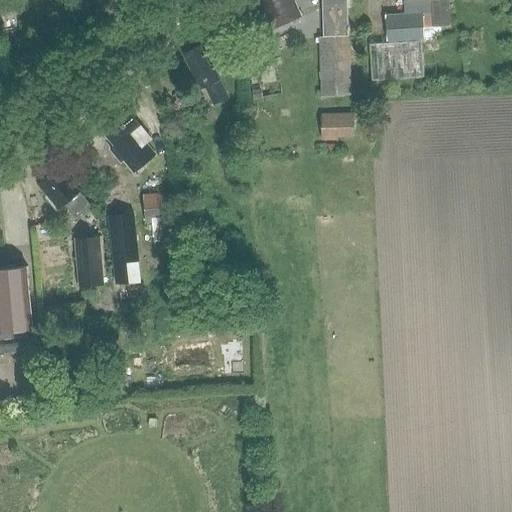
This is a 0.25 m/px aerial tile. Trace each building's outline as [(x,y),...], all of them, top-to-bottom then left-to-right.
[(300,17),(292,0),(256,0),(260,8),(256,10),(266,32),(300,17)] [(350,95),(346,0),(323,0),(325,37),(319,38),(322,98),(350,95)] [(403,2),(404,14),(385,15),(387,43),(424,41),(423,29),(432,28),(429,0),(403,2)] [(432,0),(430,0),(432,26),(450,25),(448,0),(432,0)] [(228,98),(213,65),(209,67),(199,46),(183,53),(193,74),(189,76),(197,91),(205,87),(214,105),(228,98)] [(155,155),(146,144),(151,140),(126,109),(101,130),(114,146),(110,150),(121,162),(123,160),(134,173),(155,155)] [(321,139),(353,138),(352,112),(320,113),(321,139)] [(194,176),(197,175),(195,164),(183,166),(185,182),(195,180),(194,176)] [(91,206),(59,168),(51,174),(48,173),(37,183),(47,195),(46,198),(57,211),(64,205),(76,219),(91,206)] [(169,235),(168,221),(169,221),(166,193),(143,196),(145,223),(151,223),(153,237),(169,235)] [(109,216),(116,284),(141,281),(133,213),(109,216)] [(75,239),(79,287),(104,284),(100,237),(75,239)] [(0,332),(32,329),(26,266),(0,268),(0,332)] [(36,352),(36,344),(0,347),(0,355),(26,353),(36,352)]
